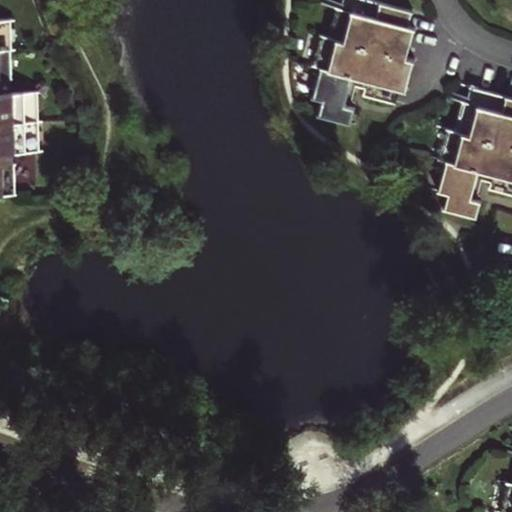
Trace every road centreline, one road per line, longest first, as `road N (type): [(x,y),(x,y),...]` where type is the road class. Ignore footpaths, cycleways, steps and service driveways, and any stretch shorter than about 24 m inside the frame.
road 1 (residential): [(287,511),(358,490),(511,397)]
road 2 (residential): [(32,453),(222,511)]
